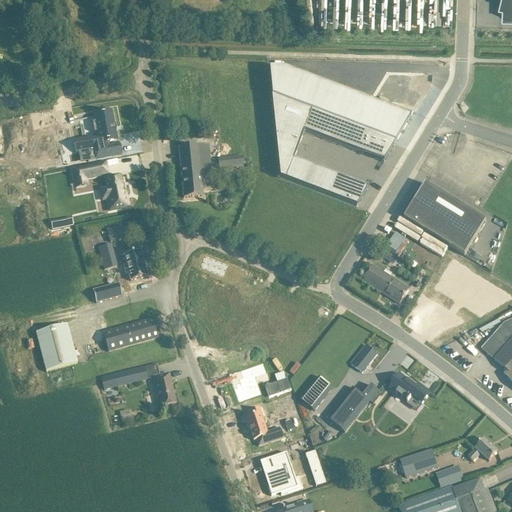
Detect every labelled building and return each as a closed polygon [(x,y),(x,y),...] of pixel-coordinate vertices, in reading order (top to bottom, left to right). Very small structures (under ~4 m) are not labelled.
[(192,0),(174,0),(180,16),(196,10),(192,0)] [(511,0),(500,0),(499,7),(503,8),(503,19),(511,19),(511,0)] [(374,101),(267,64),(271,87),(400,134),(438,79),(387,78),(374,101)] [(271,98),(279,179),(356,208),(367,190),(293,162),(304,133),(383,163),(395,145),(271,98)] [(85,151),(79,152),(79,153),(90,151),(92,159),(81,161),(81,162),(88,160),(88,163),(96,161),(112,158),(110,149),(108,149),(107,148),(106,143),(116,141),(115,132),(116,132),(116,131),(114,131),(114,129),(115,129),(115,128),(114,128),(111,114),(93,117),(94,123),(92,124),(92,125),(94,124),(95,133),(94,133),(94,134),(95,134),(96,138),(97,140),(93,141),(84,143),(85,151)] [(198,146),(179,148),(184,199),(203,197),(202,188),(209,187),(208,178),(212,177),(208,145),(198,146)] [(242,158),(221,159),(221,169),(242,168),(242,158)] [(94,166),(71,170),(74,183),(75,183),(74,180),(79,179),(79,180),(81,180),(81,179),(85,178),(86,180),(97,178),(94,166)] [(106,189),(100,190),(102,201),(107,200),(109,212),(129,208),(125,192),(124,192),(121,178),(105,181),(106,189)] [(424,183),(403,219),(405,220),(462,255),(484,220),(424,183)] [(145,231),(151,220),(142,215),(137,226),(145,231)] [(110,243),(125,239),(122,227),(107,231),(110,243)] [(396,234),(385,249),(395,256),(405,240),(396,234)] [(97,251),(103,272),(116,269),(111,247),(97,251)] [(511,286),(465,257),(462,255),(452,249),(424,290),(481,326),(511,309),(511,286)] [(383,250),(379,256),(393,266),(397,260),(383,250)] [(125,258),(124,258),(127,266),(124,267),(127,275),(129,275),(132,283),(149,278),(141,253),(132,255),(131,253),(124,255),(125,258)] [(365,269),(361,266),(354,276),(359,279),(363,274),(365,269)] [(373,267),(369,274),(363,282),(400,306),(410,290),(373,267)] [(239,280),(232,295),(255,305),(251,315),(257,318),(267,298),(261,295),(263,291),(239,280)] [(211,288),(201,291),(208,312),(212,310),(217,327),(221,325),(225,337),(240,332),(231,305),(223,307),(218,292),(223,291),(220,282),(211,285),(211,288)] [(118,285),(92,292),(96,305),(121,297),(118,285)] [(311,315),(297,335),(308,342),(303,349),(311,354),(326,334),(321,331),(327,323),(311,315)] [(511,319),(504,323),(481,349),(492,359),(494,360),(493,361),(511,377),(508,380),(511,383),(511,319)] [(108,353),(160,338),(155,320),(103,334),(108,353)] [(45,373),(77,365),(67,326),(35,335),(45,373)] [(229,346),(223,349),(231,364),(247,359),(241,343),(248,341),(246,336),(256,333),(252,328),(225,338),(229,346)] [(336,366),(353,347),(347,341),(342,347),(338,343),(326,357),(336,366)] [(362,374),(377,355),(366,347),(351,365),(362,374)] [(239,385),(234,387),(236,392),(241,391),(243,396),(263,388),(257,374),(265,370),(263,364),(246,370),(248,375),(236,380),(239,385)] [(145,368),(101,379),(104,390),(147,380),(145,368)] [(160,408),(176,404),(169,374),(153,378),(160,408)] [(319,378),(300,401),(314,413),(333,389),(319,378)] [(398,379),(390,389),(396,394),(397,395),(397,394),(402,398),(401,398),(402,399),(402,398),(407,402),(407,403),(408,404),(413,398),(422,405),(430,394),(419,386),(417,389),(403,379),(403,380),(402,382),(398,379)] [(353,389),(328,420),(345,434),(379,392),(372,387),(363,397),(353,389)] [(250,418),(245,420),(248,429),(249,429),(253,442),(256,441),(258,448),(283,440),(279,429),(267,433),(265,434),(261,424),(264,423),(259,409),(249,413),(250,418)] [(122,424),(131,422),(127,411),(119,413),(122,424)] [(301,413),(297,414),(305,436),(301,437),(302,441),(309,437),(301,413)] [(288,431),(293,429),(290,420),(285,422),(288,431)] [(456,432),(450,434),(453,440),(459,438),(456,432)] [(489,462),(498,453),(484,440),(477,448),(475,450),(476,450),(468,458),(473,463),(481,455),(489,462)] [(432,451),(400,462),(406,480),(438,469),(432,451)] [(315,452),(305,456),(311,475),(321,472),(315,452)] [(272,470),(263,473),(269,489),(268,489),(271,498),(280,495),(281,497),(302,490),(299,479),(295,480),(294,480),(288,482),(286,478),(283,467),(289,465),(287,457),(286,454),(269,460),(270,461),(272,470)] [(459,468),(435,473),(439,488),(462,483),(459,468)] [(496,511),(488,491),(485,492),(481,481),(453,491),(452,489),(400,508),(401,511),(496,511)]
